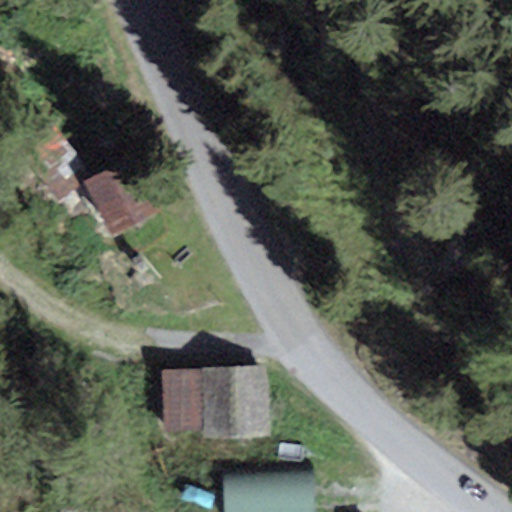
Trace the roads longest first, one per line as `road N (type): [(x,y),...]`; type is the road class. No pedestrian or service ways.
road 1 (unclassified): [(493,511),(355,409),(302,353),(260,280),(133,0)]
road 2 (track): [(0,249),(50,313),(118,339),(302,353)]
